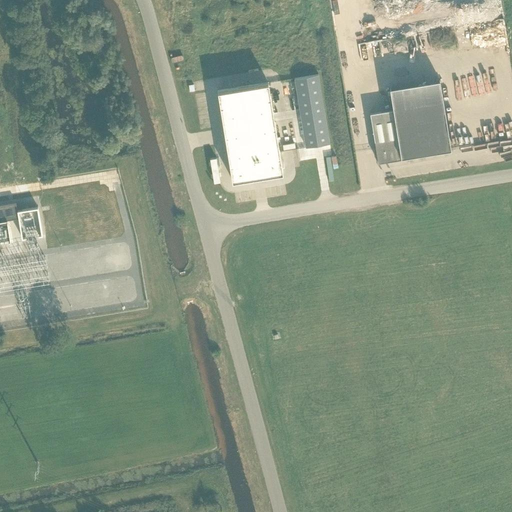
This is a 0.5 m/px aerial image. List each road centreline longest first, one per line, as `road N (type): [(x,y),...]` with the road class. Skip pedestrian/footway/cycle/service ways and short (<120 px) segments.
road 1 (unclassified): [(511,177),(205,227)]
road 2 (unclassified): [(205,227),(278,511)]
road 3 (unclassified): [(142,0),(205,227)]
